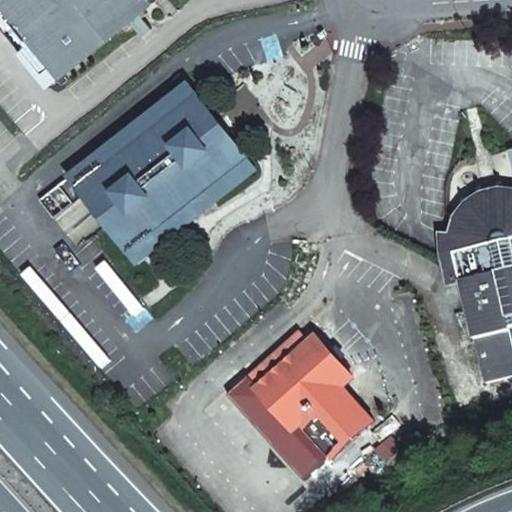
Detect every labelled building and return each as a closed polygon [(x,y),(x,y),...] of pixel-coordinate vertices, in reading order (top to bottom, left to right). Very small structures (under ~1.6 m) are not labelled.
[(0,0),(0,13),(54,82),(148,8),(141,0),(0,0)] [(141,0),(148,8),(151,6),(158,0),(141,0)] [(159,235),(169,246),(251,180),(183,94),(99,160),(109,172),(181,115),(231,177),(159,235)] [(99,160),(64,189),(134,274),(169,246),(159,235),(231,177),(181,115),(109,172),(99,160)] [(511,194),(493,194),(472,205),(458,228),(457,255),(451,264),(446,265),(451,286),(464,283),(487,383),(511,377),(511,194)] [(260,395),(257,397),(294,437),(300,431),(332,466),(375,426),(344,392),(353,383),(340,369),(340,368),(331,357),(330,358),(316,343),(310,349),(299,337),(249,383),(260,395)]
